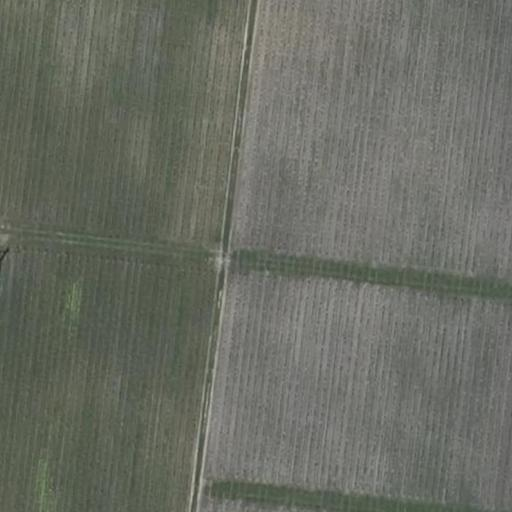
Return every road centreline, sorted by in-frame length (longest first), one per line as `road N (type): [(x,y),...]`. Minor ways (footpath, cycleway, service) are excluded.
road 1 (track): [(511,289),(0,230)]
road 2 (track): [(183,511),(233,0)]
road 3 (track): [(185,482),(428,511)]
